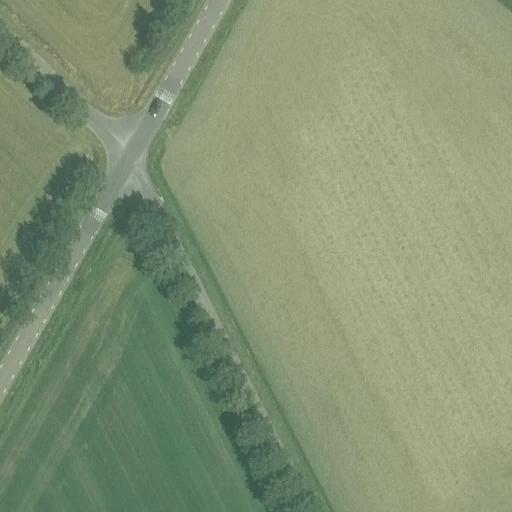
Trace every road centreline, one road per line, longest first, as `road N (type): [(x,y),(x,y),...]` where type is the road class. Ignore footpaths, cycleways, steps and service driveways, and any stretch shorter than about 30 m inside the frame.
road 1 (unclassified): [(307,511),(129,158)]
road 2 (tertiary): [(0,384),(129,158)]
road 3 (tertiary): [(129,158),(220,0)]
road 4 (unclassified): [(129,158),(0,32)]
